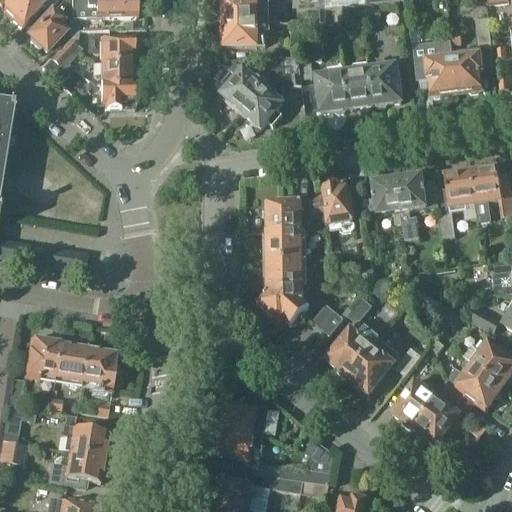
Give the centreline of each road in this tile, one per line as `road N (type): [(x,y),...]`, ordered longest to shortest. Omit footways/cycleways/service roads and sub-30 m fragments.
road 1 (residential): [(441,511),(215,323),(216,168),(511,128)]
road 2 (residential): [(149,305),(163,393),(150,511)]
road 3 (residential): [(179,0),(175,125),(156,158),(126,182)]
road 4 (residential): [(126,182),(0,63)]
road 5 (residential): [(149,305),(97,307),(0,290)]
road 6 (residential): [(126,182),(149,305)]
